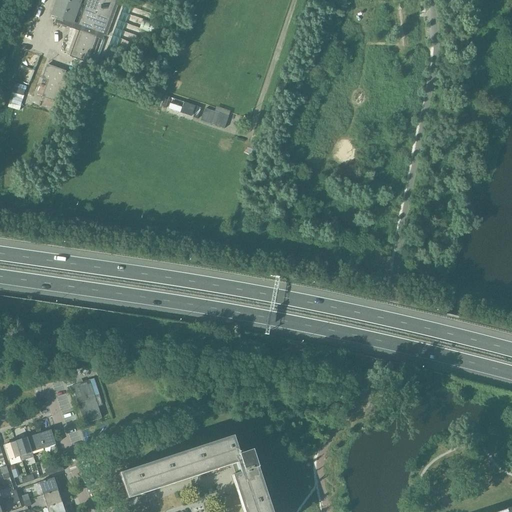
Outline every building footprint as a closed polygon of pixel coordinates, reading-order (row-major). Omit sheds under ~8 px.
[(81,0),(56,0),(51,15),(57,17),(73,23),(81,0)] [(81,0),(73,23),(57,17),(56,21),(81,31),(72,56),(86,61),(95,36),(100,38),(101,34),(113,0),(81,0)] [(160,25),(143,18),(139,28),(156,35),(160,25)] [(59,71),(42,65),(36,81),(31,94),(36,96),(55,103),(63,80),(65,74),(59,71)] [(13,92),(10,107),(21,109),(24,93),(13,92)] [(171,97),(167,108),(179,112),(183,101),(171,97)] [(185,102),(182,113),(199,116),(201,105),(185,102)] [(205,108),(201,120),(224,128),(228,116),(205,108)] [(72,386),(84,424),(101,418),(89,380),(72,386)] [(50,430),(39,434),(43,449),(55,445),(50,430)] [(39,434),(27,438),(32,453),(43,449),(39,434)] [(128,499),(236,463),(239,473),(231,475),(232,476),(243,511),(271,511),(257,468),(252,450),(238,455),(232,436),(119,474),(128,499)] [(27,438),(15,442),(20,456),(32,453),(27,438)] [(20,456),(15,442),(3,446),(8,460),(20,456)] [(62,465),(50,469),(52,474),(64,471),(62,465)] [(39,483),(43,495),(57,490),(53,478),(39,483)] [(43,495),(47,507),(61,503),(57,490),(43,495)] [(47,507),(48,511),(64,511),(61,503),(47,507)]
